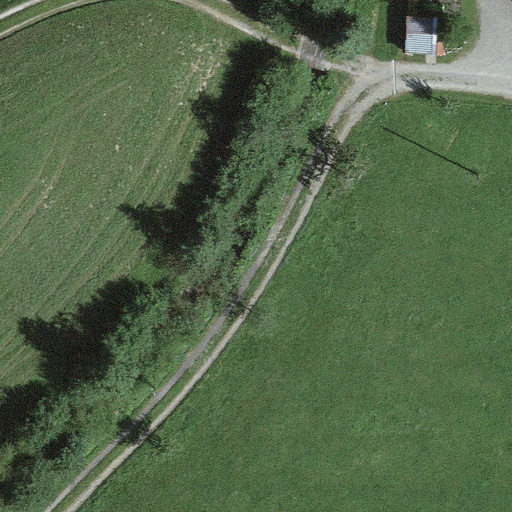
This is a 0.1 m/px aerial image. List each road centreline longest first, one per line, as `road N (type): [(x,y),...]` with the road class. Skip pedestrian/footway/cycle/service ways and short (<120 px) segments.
road 1 (track): [(373,72),(308,190),(182,382),(62,511)]
road 2 (track): [(373,72),(207,0)]
